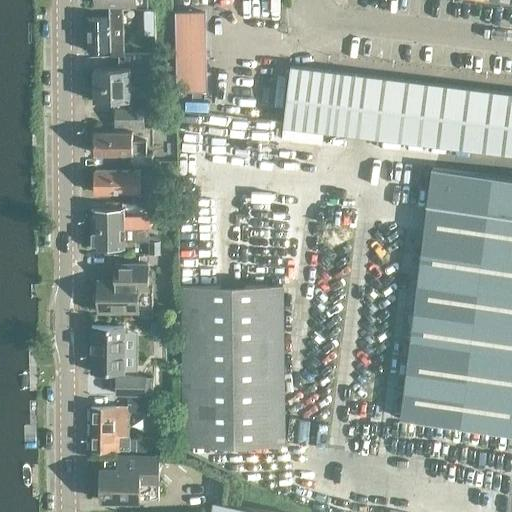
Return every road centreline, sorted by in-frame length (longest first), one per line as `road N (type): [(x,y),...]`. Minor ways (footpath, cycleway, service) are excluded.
road 1 (tertiary): [(65,0),(66,511)]
road 2 (unclassified): [(511,42),(304,14),(306,0)]
